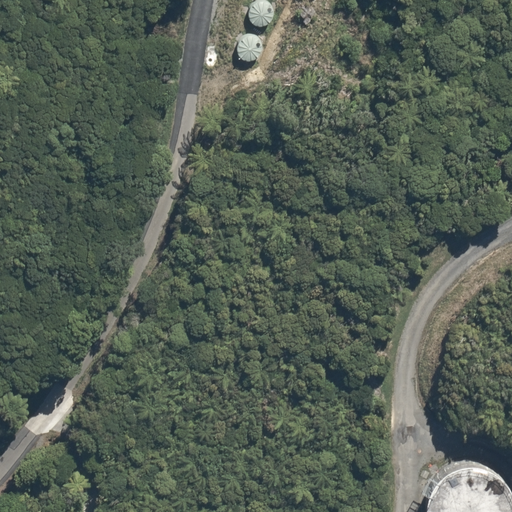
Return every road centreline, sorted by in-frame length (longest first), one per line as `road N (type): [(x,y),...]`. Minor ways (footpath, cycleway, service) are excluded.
road 1 (track): [(0,489),(134,300),(162,241),(189,162),(213,0)]
road 2 (track): [(511,231),(459,265),(411,338),(403,387),(408,465)]
